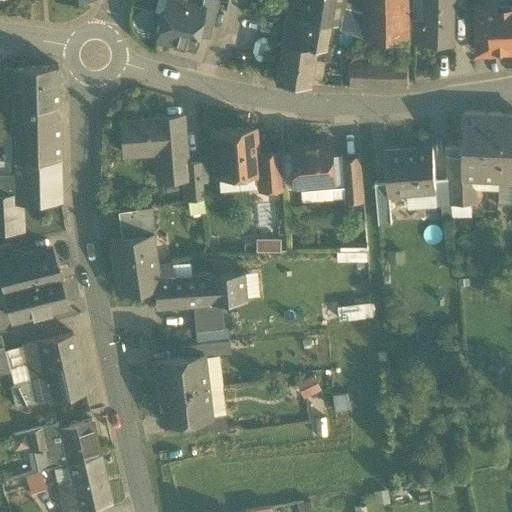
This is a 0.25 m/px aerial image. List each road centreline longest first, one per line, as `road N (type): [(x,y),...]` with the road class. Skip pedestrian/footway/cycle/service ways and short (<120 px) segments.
road 1 (residential): [(87,83),(81,216),(146,511)]
road 2 (tertiary): [(122,66),(320,107),(511,89)]
